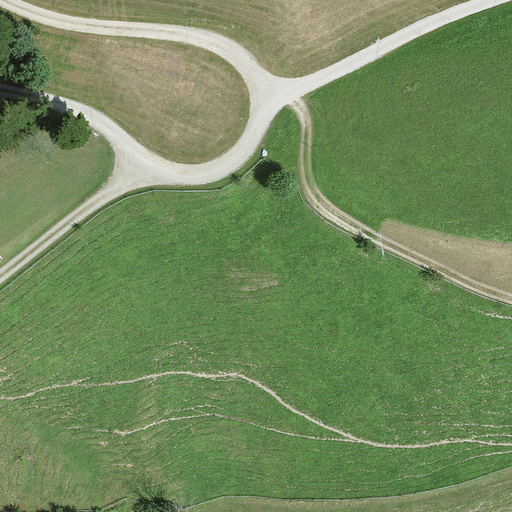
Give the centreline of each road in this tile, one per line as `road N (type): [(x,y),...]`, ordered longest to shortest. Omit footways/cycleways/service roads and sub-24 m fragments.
road 1 (track): [(511,303),(348,225),(315,201),(304,174),(304,114),(285,90)]
road 2 (track): [(0,88),(78,109),(150,167),(178,173),(203,173),(237,157),(267,95)]
road 3 (track): [(4,0),(78,23),(200,37),(237,57),(267,95)]
road 4 (track): [(267,95),(488,0)]
road 5 (track): [(0,277),(150,167)]
